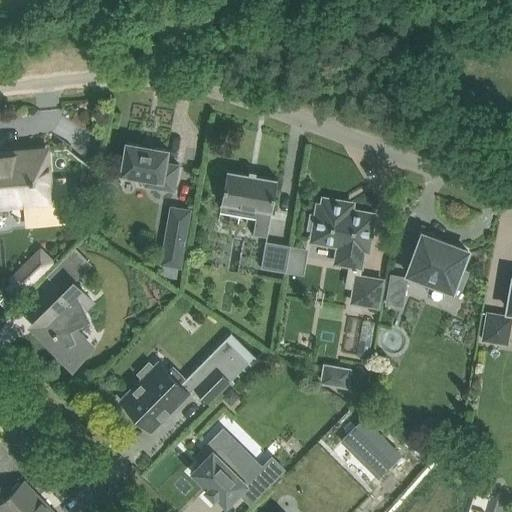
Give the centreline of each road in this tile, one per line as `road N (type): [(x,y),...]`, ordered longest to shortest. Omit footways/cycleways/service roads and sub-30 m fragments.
road 1 (unclassified): [(511,200),(235,95),(135,78),(0,89)]
road 2 (tertiary): [(129,511),(0,384)]
